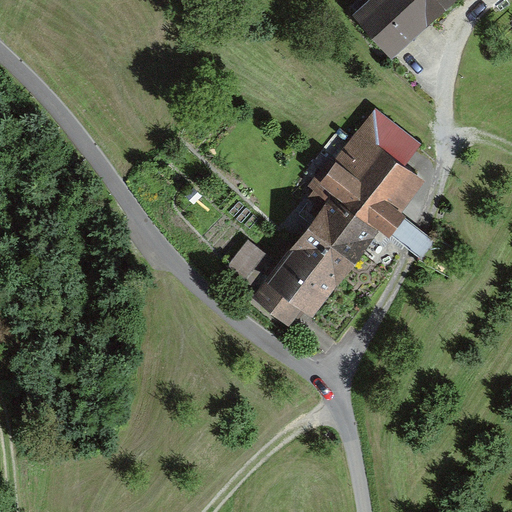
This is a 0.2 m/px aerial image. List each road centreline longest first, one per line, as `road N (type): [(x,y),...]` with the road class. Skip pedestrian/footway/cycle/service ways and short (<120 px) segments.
road 1 (unclassified): [(0,52),(40,88),(152,240),(216,305),(329,388),(356,444),(364,511)]
road 2 (track): [(493,0),(458,37),(447,167),(414,257),(329,388)]
road 3 (track): [(211,511),(257,460),(341,406)]
